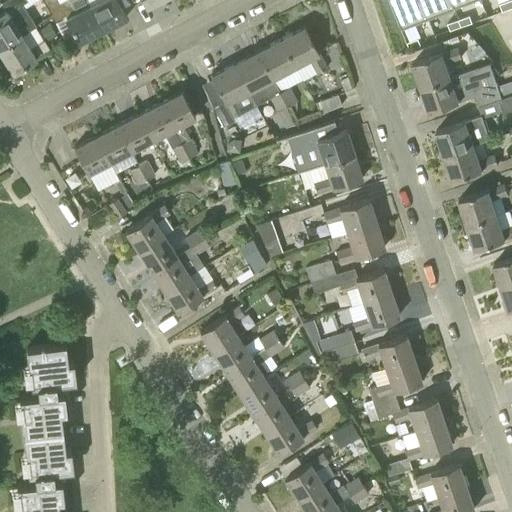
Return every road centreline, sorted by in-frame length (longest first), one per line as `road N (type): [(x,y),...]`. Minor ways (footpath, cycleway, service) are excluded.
road 1 (residential): [(511,475),(345,0)]
road 2 (residential): [(3,131),(253,0)]
road 3 (residential): [(254,511),(126,316)]
road 4 (residential): [(126,316),(3,131)]
road 5 (residential): [(105,511),(96,349),(102,333),(126,316)]
